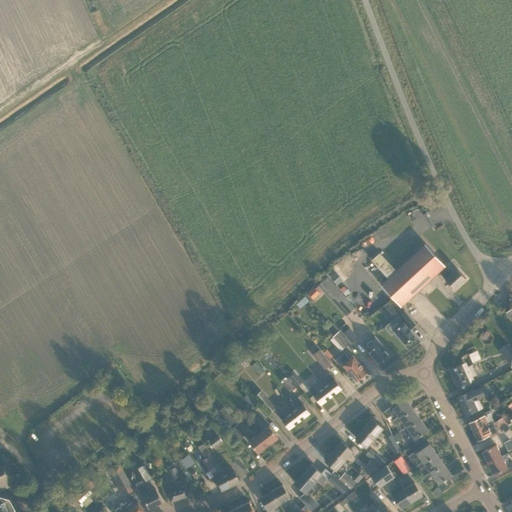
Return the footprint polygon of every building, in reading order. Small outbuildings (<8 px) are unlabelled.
[(381,284),(392,295),(402,306),(439,271),(446,279),(454,289),(466,278),(457,268),(452,273),(445,266),(446,265),(425,243),(396,270),(380,252),(372,259),(388,277),(381,284)] [(346,315),(355,306),(327,277),(319,285),(346,315)] [(310,290),(317,299),(324,293),(318,284),(310,290)] [(300,308),(309,300),(305,295),(296,303),(300,308)] [(392,301),(386,305),(391,311),(396,306),(392,301)] [(403,312),(401,313),(398,309),(394,312),(397,316),(386,326),(392,333),(395,330),(405,343),(415,335),(409,327),(413,324),(403,312)] [(350,327),(343,332),(351,341),(358,336),(350,327)] [(350,342),(339,331),(333,336),(344,348),(350,342)] [(379,363),(390,354),(374,334),(363,343),(379,363)] [(309,348),(314,353),(313,354),(325,368),(331,363),(315,343),(309,348)] [(511,367),(511,366),(511,349),(507,343),(499,349),(508,362),(511,367)] [(480,350),(468,355),(471,363),(483,358),(480,350)] [(245,367),(249,363),(246,360),(251,356),(247,351),(242,355),(243,357),(239,360),(245,367)] [(354,355),(349,358),(344,352),(335,359),(342,367),(344,365),(357,381),(368,372),(354,355)] [(259,360),(254,365),(263,374),(268,369),(259,360)] [(472,376),(477,374),(472,364),(468,366),(466,362),(450,369),(458,387),(474,380),(472,376)] [(298,386),(303,381),(295,372),(290,377),(298,386)] [(325,386),(332,396),(342,387),(335,378),(330,372),(326,375),(331,381),(325,386)] [(294,385),(287,378),(282,382),(289,390),(294,385)] [(321,404),(332,396),(325,386),(318,392),(313,385),(309,388),(314,394),(321,404)] [(483,407),(479,399),(486,396),(481,386),(458,396),(466,415),(483,407)] [(276,407),(265,395),(261,390),(256,395),(271,412),(276,407)] [(252,406),(256,402),(249,392),(244,397),(252,406)] [(293,411),(300,420),(311,412),(304,402),(303,403),(298,396),(295,399),(300,406),(293,411)] [(395,409),(400,415),(401,417),(413,408),(406,398),(394,406),(393,405),(385,410),(388,414),(395,409)] [(256,410),(264,419),(269,414),(261,405),(256,410)] [(300,420),(293,411),(289,406),(282,411),(281,409),(277,412),(282,419),(290,428),(300,420)] [(394,419),(392,420),(395,424),(402,419),(403,420),(407,425),(408,427),(421,418),(413,408),(401,417),(400,415),(394,419)] [(235,421),(228,412),(222,416),(229,426),(235,421)] [(474,431),(494,422),(490,413),(470,422),(474,431)] [(372,418),(364,427),(375,437),(378,434),(381,437),(385,434),(381,431),(383,428),(372,418)] [(408,427),(407,425),(400,431),(402,434),(410,429),(416,438),(428,429),(421,418),(408,427)] [(498,431),(494,422),(474,431),(478,440),(498,431)] [(239,438),(245,433),(237,424),(232,428),(239,438)] [(259,432),(269,444),(279,436),(270,424),(259,432)] [(375,437),(364,427),(355,436),(367,446),(375,437)] [(259,452),(269,444),(259,432),(249,440),(259,452)] [(386,437),(392,446),(395,453),(401,450),(392,434),(386,437)] [(217,435),(207,442),(211,447),(221,440),(217,435)] [(342,440),(334,450),(345,460),(353,450),(342,440)] [(419,454),(423,460),(424,462),(437,453),(430,443),(418,452),(416,450),(409,455),(411,459),(419,454)] [(488,462),(502,455),(496,444),(483,450),(488,462)] [(217,449),(223,458),(228,454),(224,449),(222,451),(219,448),(217,449)] [(366,453),(378,464),(381,467),(386,461),(371,448),(366,453)] [(342,463),(345,460),(334,450),(325,459),(337,469),(341,473),(346,467),(342,463)] [(0,490),(17,482),(3,453),(0,454),(0,490)] [(416,466),(416,465),(419,469),(426,464),(427,466),(431,471),(432,472),(444,463),(437,453),(424,462),(423,460),(416,466)] [(221,490),(230,486),(221,467),(219,468),(217,464),(210,454),(202,460),(209,470),(212,476),(214,476),(221,490)] [(402,455),(395,460),(403,472),(410,467),(402,455)] [(508,467),(502,455),(488,462),(494,473),(508,467)] [(375,466),(370,462),(365,467),(370,472),(375,466)] [(123,494),(126,492),(133,489),(119,463),(109,469),(123,494)] [(228,463),(221,467),(230,486),(239,481),(232,467),(228,468),(228,466),(229,465),(228,463)] [(322,483),(327,477),(312,463),(303,473),(315,483),(318,479),(322,483)] [(452,474),(444,463),(432,472),(431,471),(423,476),(426,480),(433,474),(440,483),(452,474)] [(145,481),(151,477),(144,464),(138,468),(145,481)] [(386,464),(371,475),(380,487),(395,476),(394,475),(387,465),(386,464)] [(173,478),(179,476),(175,466),(169,469),(173,478)] [(194,478),(199,476),(193,468),(189,470),(194,478)] [(339,479),(348,487),(351,489),(357,482),(345,471),(339,479)] [(315,483),(303,473),(295,482),(306,492),(307,492),(310,494),(314,489),(312,486),(315,483)] [(333,474),(329,479),(344,492),(348,487),(339,479),(333,474)] [(161,502),(157,492),(155,487),(147,490),(142,480),(135,483),(140,495),(141,494),(148,508),(161,502)] [(188,496),(187,492),(184,481),(166,486),(170,501),(188,496)] [(404,488),(412,501),(423,494),(414,481),(404,488)] [(272,490),(280,503),(291,497),(283,484),(272,490)] [(393,495),(401,508),(412,501),(404,488),(401,484),(391,490),(394,494),(393,495)] [(81,502),(91,493),(85,487),(75,496),(81,502)] [(269,510),(280,503),(272,490),(261,497),(269,510)] [(358,494),(354,490),(348,494),(352,499),(358,494)] [(306,492),(301,497),(304,501),(311,509),(318,503),(310,494),(307,492),(306,492)] [(6,511),(8,508),(8,506),(5,501),(4,500),(0,498),(0,511),(6,511)] [(255,511),(250,501),(241,505),(244,511),(255,511)] [(142,511),(144,511),(138,502),(129,509),(124,502),(114,510),(116,511),(142,511)]
